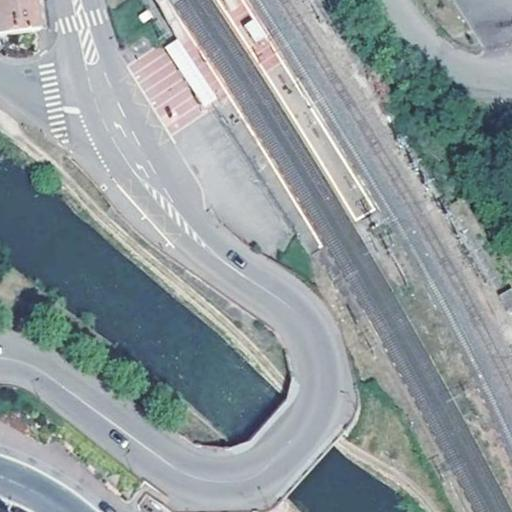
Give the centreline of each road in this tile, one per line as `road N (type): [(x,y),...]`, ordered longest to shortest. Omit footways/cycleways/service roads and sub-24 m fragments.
road 1 (secondary): [(0,357),(47,375),(180,473),(213,483),(260,474),(321,402),(307,328),(181,224),(111,111)]
road 2 (track): [(0,124),(230,326),(345,444),(405,478),(436,511)]
road 3 (unclassified): [(396,0),(425,45),(451,66),(476,76),(511,75)]
